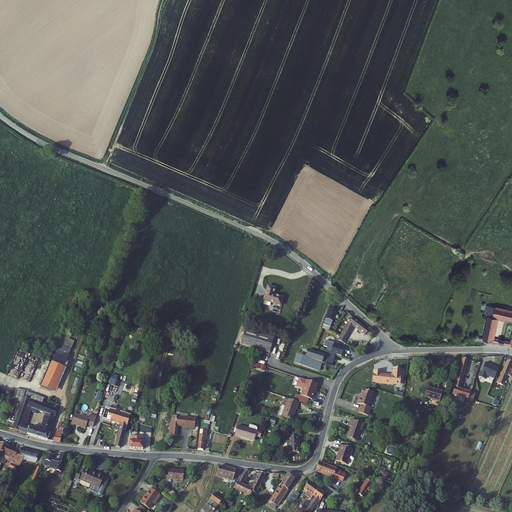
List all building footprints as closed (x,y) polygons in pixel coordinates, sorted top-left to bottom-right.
[(264,301),(280,306),(283,299),(273,296),(276,289),(268,287),(264,301)] [(482,339),(511,345),(511,310),(490,305),(488,313),(482,339)] [(336,311),(329,308),(322,325),(329,327),(336,311)] [(345,329),(340,337),(344,340),(352,325),(364,334),(367,330),(352,318),(350,321),(349,320),(347,325),(344,323),(341,327),(345,329)] [(241,344),(270,353),(275,338),(246,329),(241,344)] [(329,348),(328,352),(337,355),(343,357),(346,349),(340,347),(340,346),(335,345),(336,343),(327,341),(325,347),(329,348)] [(328,352),(327,352),(326,356),(309,350),(307,357),(309,358),(309,359),(299,356),(297,363),(319,370),(321,363),(320,363),(320,362),(324,363),(324,362),(330,365),(332,361),(334,362),(336,355),(337,356),(337,355),(328,352)] [(57,354),(43,385),(59,392),(69,367),(67,366),(70,360),(57,354)] [(511,359),(507,357),(496,383),(501,385),(506,375),(509,376),(511,370),(509,369),(511,363),(511,359)] [(454,389),(452,395),(468,400),(470,394),(472,388),(469,386),(467,392),(460,390),(468,360),(462,359),(460,367),(458,366),(456,372),(458,373),(455,385),(452,384),(450,388),(454,389)] [(253,360),(250,368),(254,369),(255,367),(265,370),(267,365),(253,360)] [(493,378),(497,367),(484,362),(478,376),(484,378),(485,375),(493,378)] [(380,372),(373,371),(371,382),(399,386),(401,370),(392,369),(391,374),(389,376),(380,374),(380,372)] [(135,390),(136,384),(111,378),(109,384),(135,390)] [(319,384),(307,380),(302,396),(310,399),(314,400),(319,384)] [(27,391),(20,388),(7,419),(15,422),(12,428),(45,438),(49,439),(60,409),(50,406),(25,398),(27,391)] [(441,392),(428,388),(426,398),(439,402),(441,392)] [(372,393),(361,389),(358,398),(358,397),(355,404),(360,405),(357,413),(366,416),(369,408),(367,407),(372,393)] [(302,396),(296,394),(294,401),(299,403),(308,405),(310,399),(302,396)] [(54,398),(50,406),(60,409),(62,405),(61,404),(62,401),(54,398)] [(279,417),(293,421),(295,411),(296,411),(299,403),(289,400),(287,404),(283,402),(279,417)] [(117,446),(123,447),(125,438),(132,415),(107,407),(104,417),(124,423),(117,446)] [(76,412),(73,422),(87,427),(88,424),(95,426),(98,416),(91,414),(90,417),(76,412)] [(197,418),(174,415),(169,434),(178,435),(179,425),(196,427),(197,418)] [(350,427),(346,438),(354,441),(358,430),(360,430),(362,424),(350,419),(347,426),(350,427)] [(140,420),(137,432),(143,434),(146,422),(140,420)] [(238,426),(235,436),(254,441),(256,434),(261,435),(262,430),(250,426),(249,429),(238,426)] [(199,441),(198,449),(204,450),(205,443),(205,440),(207,440),(208,429),(204,429),(199,429),(197,441),(199,441)] [(57,432),(54,440),(61,441),(63,434),(57,432)] [(132,440),(131,448),(144,449),(145,444),(145,442),(139,441),(140,436),(135,435),(135,436),(132,436),(131,440),(132,440)] [(290,454),(301,452),(299,436),(289,437),(290,449),(290,454)] [(147,444),(146,449),(154,450),(155,450),(157,442),(153,441),(153,445),(147,444)] [(0,442),(0,471),(3,463),(7,464),(9,460),(5,459),(8,453),(16,457),(18,454),(20,451),(2,442),(2,443),(0,442)] [(352,449),(341,445),(339,453),(340,453),(339,456),(338,456),(336,461),(347,464),(352,449)] [(16,457),(8,473),(19,479),(25,468),(24,467),(24,466),(22,465),(25,457),(37,460),(40,452),(21,448),(20,455),(18,454),(16,457)] [(50,452),(42,469),(47,471),(54,454),(50,452)] [(63,453),(56,472),(59,473),(61,471),(63,472),(69,455),(63,453)] [(320,462),(316,471),(333,478),(336,469),(320,462)] [(221,466),(218,476),(223,479),(224,477),(234,480),(237,470),(221,466)] [(41,468),(38,467),(32,481),(34,483),(38,475),(41,468)] [(184,482),(184,480),(186,471),(170,469),(169,481),(184,482)] [(342,471),(336,469),(333,478),(335,478),(343,481),(346,474),(341,473),(342,471)] [(86,470),(81,481),(92,485),(90,490),(98,493),(97,495),(98,497),(100,498),(102,497),(106,488),(102,486),(105,478),(98,475),(98,476),(86,470)] [(247,470),(237,484),(250,492),(249,494),(251,495),(253,491),(256,492),(266,474),(260,471),(252,488),(243,482),(250,472),(247,470)] [(269,502),(277,507),(279,505),(295,479),(287,473),(269,502)] [(367,479),(356,493),(362,497),(372,483),(367,479)] [(92,485),(81,481),(79,485),(90,490),(92,485)] [(306,509),(311,511),(320,501),(313,496),(318,489),(307,483),(303,491),(306,492),(304,495),(311,500),(306,509)] [(163,490),(154,484),(152,488),(161,494),(163,490)] [(140,501),(150,508),(154,502),(155,503),(156,501),(154,500),(160,493),(152,488),(148,493),(148,492),(146,492),(140,501)] [(325,493),(318,489),(313,496),(320,501),(325,493)] [(288,504),(292,506),(299,495),(296,493),(288,504)] [(210,499),(219,506),(222,501),(214,495),(210,499)] [(300,504),(304,507),(306,503),(305,503),(307,500),(300,496),(297,500),(301,502),(300,504)] [(208,503),(216,510),(219,506),(210,499),(208,503)]
